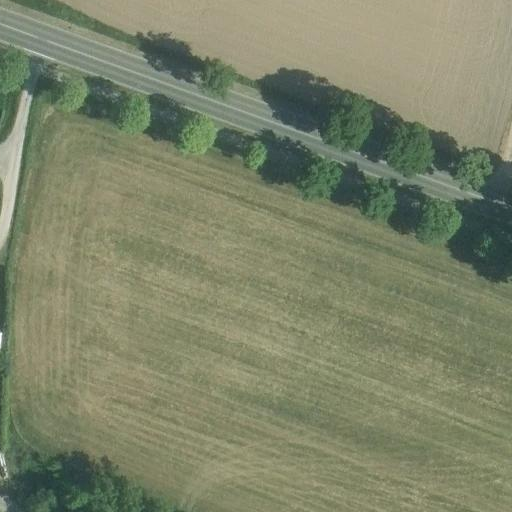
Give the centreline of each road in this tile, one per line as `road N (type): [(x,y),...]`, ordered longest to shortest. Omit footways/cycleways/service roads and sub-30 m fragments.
road 1 (primary): [(0,21),(511,208)]
road 2 (track): [(36,34),(0,238)]
